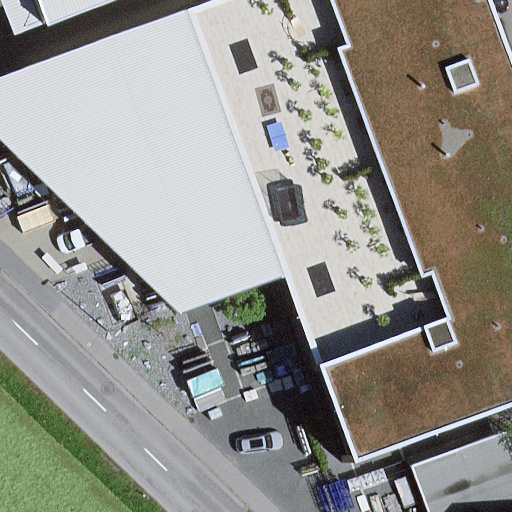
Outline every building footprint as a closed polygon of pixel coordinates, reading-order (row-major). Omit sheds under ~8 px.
[(0,0),(0,15),(8,37),(37,26),(27,0),(0,0)] [(27,0),(37,26),(102,0),(27,0)] [(475,0),(209,0),(177,12),(310,373),(333,364),(348,404),(367,455),(511,401),(511,98),(508,88),(475,0)] [(343,463),(367,455),(348,404),(333,364),(310,373),(343,463)] [(511,430),(419,451),(432,511),(466,511),(511,502),(511,430)]
